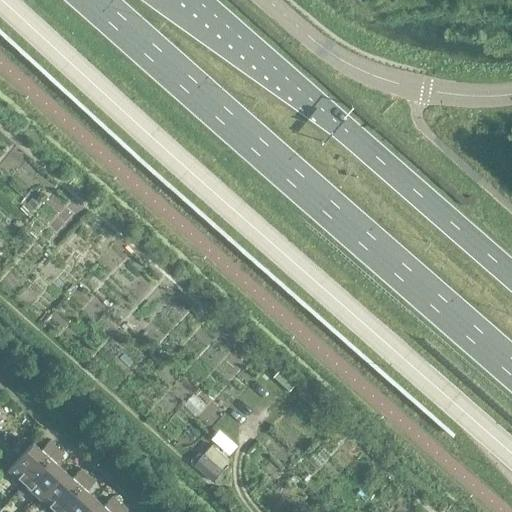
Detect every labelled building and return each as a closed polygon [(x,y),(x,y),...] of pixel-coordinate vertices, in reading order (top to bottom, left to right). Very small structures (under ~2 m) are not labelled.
[(233,450),(239,441),(219,430),(214,439),(233,450)] [(38,452),(30,445),(8,469),(24,483),(57,447),(49,440),(38,452)] [(213,479),(232,460),(214,442),(195,462),(213,479)] [(57,447),(24,483),(40,497),(61,473),(52,465),(64,453),(57,447)] [(69,481),(61,473),(40,497),(55,511),(88,475),(81,468),(69,481)] [(88,475),(55,511),(82,511),(92,501),(84,494),(95,481),(88,475)] [(101,509),(92,501),(82,511),(110,511),(119,503),(112,496),(101,509)] [(119,503),(110,511),(123,511),(126,509),(119,503)]
